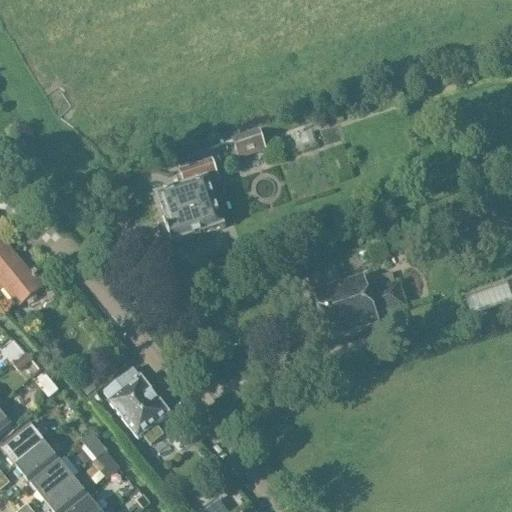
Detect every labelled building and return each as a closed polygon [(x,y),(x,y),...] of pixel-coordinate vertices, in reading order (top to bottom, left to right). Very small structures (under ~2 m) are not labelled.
[(266,153),(259,133),(232,142),(238,162),(266,153)] [(214,168),(208,152),(176,162),(185,190),(156,200),(173,249),(222,233),(207,190),(220,186),(214,168)] [(0,237),(0,287),(19,310),(27,304),(29,306),(36,300),(34,298),(46,289),(35,275),(32,278),(0,240),(1,239),(0,237)] [(368,251),(373,266),(389,260),(384,245),(368,251)] [(341,287),(334,264),(311,271),(318,294),(312,296),(327,342),(378,326),(376,318),(404,309),(397,285),(368,294),(363,279),(341,287)] [(169,418),(141,382),(140,382),(133,373),(104,396),(111,406),(109,407),(137,443),(142,438),(150,448),(163,438),(155,428),(169,418)] [(94,391),(81,376),(72,383),(85,399),(94,391)] [(0,437),(10,430),(0,417),(0,437)] [(43,447),(28,428),(0,451),(15,470),(43,447)] [(57,465),(43,447),(15,470),(30,488),(57,465)] [(60,468),(68,462),(65,459),(57,465),(30,488),(44,505),(72,482),(60,468)] [(0,482),(0,493),(9,486),(3,479),(0,482)] [(83,497),(72,482),(44,505),(49,511),(71,511),(88,499),(94,493),(91,490),(83,497)] [(95,511),(86,500),(88,499),(71,511),(95,511)] [(143,511),(150,507),(142,499),(136,505),(142,511),(143,511)]
